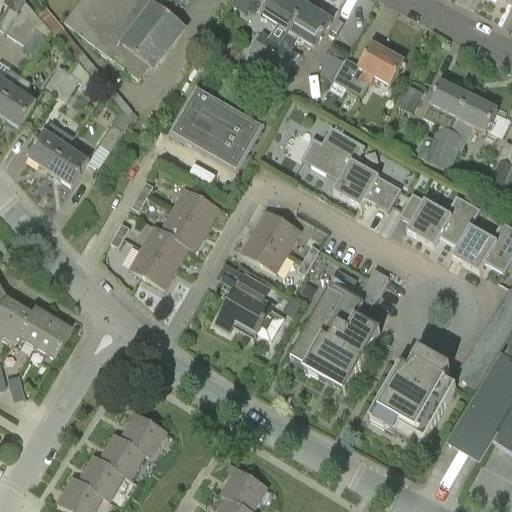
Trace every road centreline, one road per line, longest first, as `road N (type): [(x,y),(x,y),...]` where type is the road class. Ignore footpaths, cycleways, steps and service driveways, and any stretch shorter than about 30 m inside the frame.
road 1 (residential): [(158,357),(258,184),(434,291)]
road 2 (residential): [(425,511),(221,403),(158,357)]
road 3 (residential): [(7,511),(118,324)]
road 4 (residential): [(118,324),(0,200)]
road 5 (residential): [(434,291),(414,321),(423,338),(441,346),(469,327),(459,295)]
